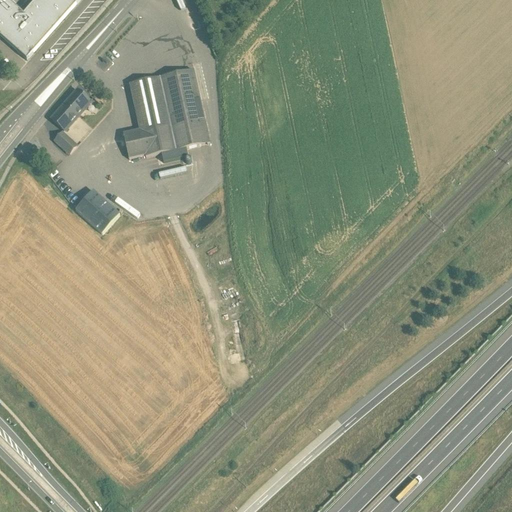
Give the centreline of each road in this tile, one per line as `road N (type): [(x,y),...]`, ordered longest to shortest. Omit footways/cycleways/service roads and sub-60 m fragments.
road 1 (motorway): [(511,291),(249,511)]
road 2 (motorway): [(511,345),(347,511)]
road 3 (motorway): [(383,511),(511,381)]
road 4 (secondary): [(45,96),(132,0)]
road 5 (secondary): [(81,511),(0,422)]
